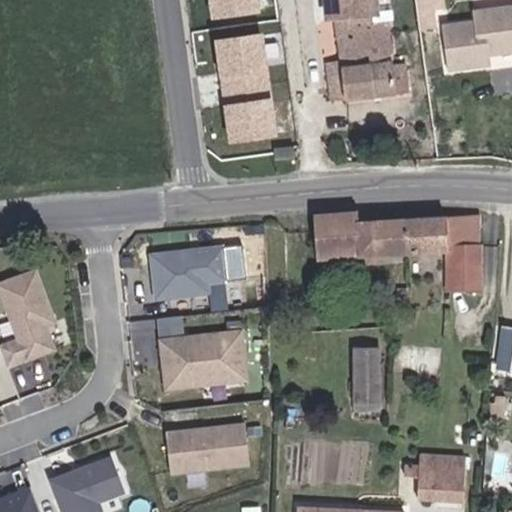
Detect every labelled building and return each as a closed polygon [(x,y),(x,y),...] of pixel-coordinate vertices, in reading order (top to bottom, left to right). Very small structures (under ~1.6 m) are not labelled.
[(211,0),(214,18),(262,11),(260,0),(211,0)] [(407,82),(402,53),(392,54),(385,9),(376,10),(374,0),(323,0),(325,12),(333,11),(340,52),(326,54),(331,94),(407,82)] [(416,0),(420,29),(439,27),(437,10),(446,9),(445,0),(416,0)] [(443,23),(449,71),(493,66),(492,57),(511,54),(511,5),(474,10),(475,19),(443,23)] [(271,70),(266,31),(216,37),(221,77),(271,70)] [(271,70),(221,77),(223,90),(273,83),(271,70)] [(273,83),(223,90),(225,103),(274,97),(273,83)] [(279,136),(274,97),(225,103),(230,142),(279,136)] [(406,260),(405,223),(364,223),(364,214),(314,214),(315,263),(406,260)] [(481,246),(480,222),(405,223),(406,260),(454,258),(452,295),(481,296),(485,246),(481,246)] [(231,293),(225,243),(149,252),(155,302),(231,293)] [(61,323),(38,264),(0,278),(0,293),(18,340),(3,346),(10,366),(57,347),(49,327),(61,323)] [(250,383),(243,328),(158,338),(165,393),(250,383)] [(511,373),(511,329),(501,328),(498,372),(511,373)] [(381,350),(355,350),(354,404),(380,404),(381,350)] [(251,465),(246,420),(167,429),(173,474),(251,465)] [(466,454),(423,453),(421,499),(464,500),(466,454)] [(115,455),(48,480),(60,511),(104,511),(102,504),(129,494),(115,455)] [(0,511),(39,511),(30,486),(0,497),(0,511)] [(299,503),(298,511),(405,511),(406,509),(299,503)]
